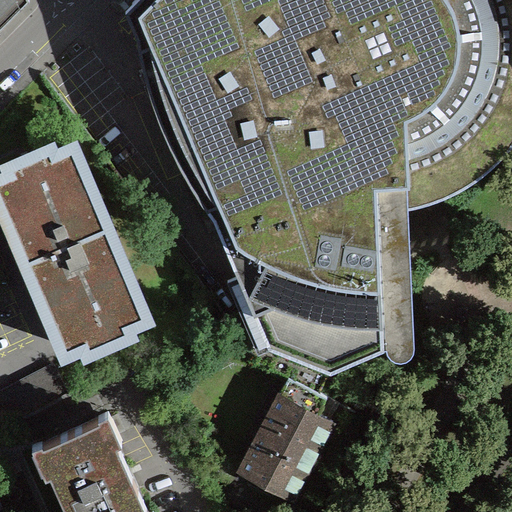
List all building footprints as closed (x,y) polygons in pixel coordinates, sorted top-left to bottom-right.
[(0,0),(0,28),(28,0),(0,0)] [(511,0),(133,0),(125,8),(137,35),(142,61),(147,81),(157,111),(170,142),(179,161),(195,188),(213,214),(238,272),(227,277),(250,329),(240,334),(260,361),(288,375),(319,392),(331,368),(384,346),(384,345),(386,345),(387,349),(391,353),(395,356),(401,357),(406,355),(410,352),(413,347),(414,342),(408,205),(421,202),(435,198),(444,194),(452,191),(460,186),(468,182),(478,176),(486,169),(494,162),(502,154),(510,145),(511,142),(511,0)] [(28,256),(106,222),(98,204),(91,207),(74,166),(81,163),(73,143),(53,152),(50,145),(10,162),(13,169),(0,174),(0,191),(2,197),(9,194),(27,234),(20,238),(28,256)] [(107,244),(114,241),(106,222),(28,256),(35,275),(43,272),(60,312),(53,316),(66,345),(85,337),(88,344),(128,327),(125,320),(145,312),(132,282),(124,285),(107,244)] [(0,426),(69,391),(55,364),(0,392),(0,426)] [(326,396),(319,392),(288,375),(239,467),(293,495),(325,433),(340,441),(356,411),(340,403),(339,403),(332,418),(318,411),(326,396)] [(37,443),(68,511),(149,511),(105,413),(37,443)]
